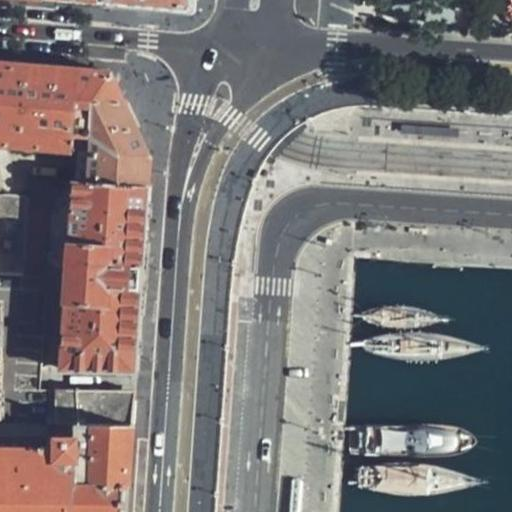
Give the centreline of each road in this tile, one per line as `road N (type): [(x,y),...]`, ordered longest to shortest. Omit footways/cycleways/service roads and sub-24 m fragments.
road 1 (secondary): [(183,185),(159,511)]
road 2 (secondary): [(245,41),(511,57)]
road 3 (tertiary): [(0,32),(148,45),(245,41)]
road 4 (secondary): [(245,41),(191,105),(183,185)]
road 5 (secondary): [(183,185),(230,117),(245,41)]
